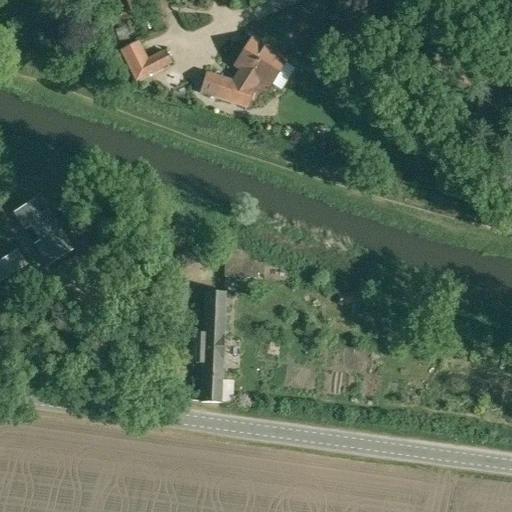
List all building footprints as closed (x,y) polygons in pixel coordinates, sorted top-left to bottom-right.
[(131,0),(134,9),(157,1),(156,0),(131,0)] [(309,28),(303,20),(295,26),(301,34),(309,28)] [(148,58),(140,39),(122,47),(137,78),(172,61),(167,49),(148,58)] [(234,82),(222,79),(207,74),(201,93),(248,108),(254,89),(253,89),(258,81),(270,88),(288,62),(254,39),(236,66),(242,70),(234,82)] [(30,203),(15,213),(25,229),(30,225),(40,241),(35,244),(48,264),(71,249),(47,212),(39,217),(30,203)] [(16,252),(0,262),(0,277),(0,278),(24,263),(16,252)] [(264,264),(226,252),(224,276),(264,280),(264,264)] [(220,404),(225,293),(205,293),(203,335),(197,334),(196,361),(202,361),(201,403),(220,404)]
